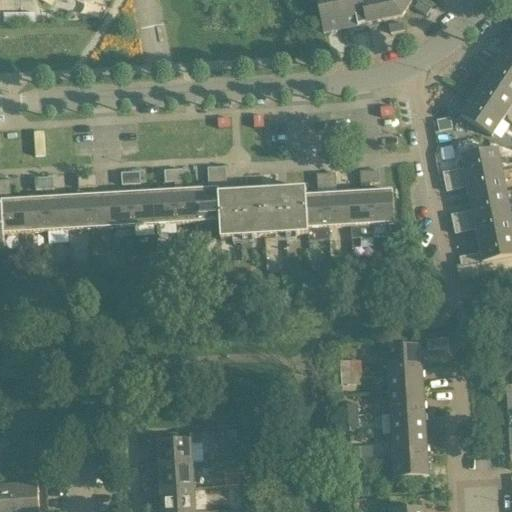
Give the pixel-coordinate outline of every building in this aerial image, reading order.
[(323,35),(344,30),(338,0),(315,0),(323,35)] [(338,0),(344,30),(365,26),(359,0),(338,0)] [(359,0),(365,26),(401,18),(409,6),(399,0),(359,0)] [(419,3),(414,10),(426,18),(431,11),(419,3)] [(402,24),(388,27),(390,35),(404,32),(402,24)] [(511,48),(508,46),(496,64),(511,74),(511,48)] [(511,74),(496,64),(484,81),(511,99),(511,74)] [(511,99),(484,81),(472,99),(503,120),(511,106),(511,99)] [(503,120),(472,99),(460,118),(491,138),(503,120)] [(447,121),(437,123),(439,133),(449,131),(447,121)] [(465,180),(501,173),(497,151),(460,158),(465,180)] [(208,182),(217,181),(216,169),(207,170),(208,182)] [(220,241),(242,240),(240,194),(227,195),(225,169),(216,169),(217,181),(217,190),(219,224),(220,241)] [(165,184),(174,184),(173,172),(164,172),(165,184)] [(183,172),(173,172),(174,184),(183,183),(183,172)] [(442,175),(444,184),(458,181),(456,172),(442,175)] [(369,185),(369,173),(359,174),(360,185),(369,185)] [(378,173),(369,173),(369,185),(379,184),(378,173)] [(506,194),(501,173),(465,180),(469,201),(506,194)] [(139,174),(130,175),(131,186),(140,186),(139,174)] [(121,187),(131,186),(130,175),(121,175),(121,187)] [(335,175),(326,176),(326,187),(336,187),(335,175)] [(317,188),(326,187),(326,176),(316,176),(317,188)] [(78,190),(87,189),(86,177),(77,178),(78,190)] [(96,177),(86,177),(87,189),(96,188),(96,177)] [(53,179),(43,180),(44,191),(53,191),(53,179)] [(35,192),(44,191),(43,180),(34,180),(35,192)] [(460,191),(458,181),(444,184),(446,193),(460,191)] [(9,182),(0,182),(1,194),(10,194),(9,182)] [(217,190),(196,191),(198,225),(219,224),(217,190)] [(305,190),(283,191),(286,237),(308,236),(306,198),(305,190)] [(176,226),(198,225),(196,191),(174,193),(176,226)] [(264,239),(286,237),(283,191),(261,193),(264,239)] [(174,193),(153,194),(155,227),(176,226),(174,193)] [(242,240),(264,239),(261,193),(240,194),(242,240)] [(392,193),(370,194),(372,227),(394,226),(392,193)] [(133,229),(155,227),(153,194),(131,195),(133,229)] [(350,229),(372,227),(370,194),(348,195),(350,229)] [(473,222),(510,215),(506,194),(469,201),(473,222)] [(131,195),(110,196),(112,230),(133,229),(131,195)] [(348,195),(327,196),(329,230),(350,229),(348,195)] [(90,231),(112,230),(110,196),(88,198),(90,231)] [(327,196),(306,198),(308,236),(308,243),(330,242),(329,230),(327,196)] [(88,198),(66,199),(68,233),(90,231),(88,198)] [(46,234),(68,233),(66,199),(45,200),(46,234)] [(25,235),(46,234),(45,200),(23,202),(25,235)] [(3,236),(4,236),(25,235),(23,202),(2,203),(1,203),(3,236)] [(451,217),(453,226),(466,223),(464,214),(451,217)] [(511,236),(511,225),(510,215),(473,222),(478,243),(511,236)] [(468,233),(466,223),(453,226),(454,235),(468,233)] [(511,259),(511,236),(478,243),(482,265),(511,259)] [(475,266),(473,256),(459,259),(461,269),(475,266)] [(147,270),(146,260),(136,260),(137,271),(147,270)] [(227,278),(243,278),(242,264),(226,265),(227,278)] [(0,281),(0,289),(12,289),(12,281),(0,281)] [(373,346),(359,346),(360,357),(373,356),(373,346)] [(385,350),(387,372),(421,370),(420,348),(385,350)] [(349,363),(339,364),(340,375),(350,375),(349,363)] [(421,370),(387,372),(388,394),(423,392),(421,370)] [(350,386),(350,375),(340,375),(341,387),(350,386)] [(388,394),(389,415),(424,413),(423,392),(388,394)] [(347,407),(347,418),(357,417),(356,406),(347,407)] [(424,413),(389,415),(391,437),(425,435),(424,413)] [(358,429),(357,417),(347,418),(348,430),(358,429)] [(391,437),(392,459),(427,456),(425,435),(391,437)] [(157,444),(159,464),(159,469),(192,467),(191,446),(201,445),(201,436),(189,437),(190,442),(157,444)] [(235,440),(218,441),(219,463),(236,462),(235,440)] [(349,450),(350,461),(360,461),(359,449),(349,450)] [(427,456),(392,459),(393,481),(428,479),(427,456)] [(360,472),(360,461),(350,461),(351,473),(360,472)] [(193,491),(192,467),(159,469),(159,464),(148,465),(148,474),(159,473),(160,488),(160,493),(193,491)] [(238,487),(237,479),(226,479),(227,487),(238,487)] [(38,511),(37,487),(12,489),(13,511),(38,511)] [(194,511),(193,491),(160,493),(160,488),(149,489),(150,498),(161,497),(161,511),(194,511)] [(0,511),(13,511),(12,489),(0,489),(0,511)]
